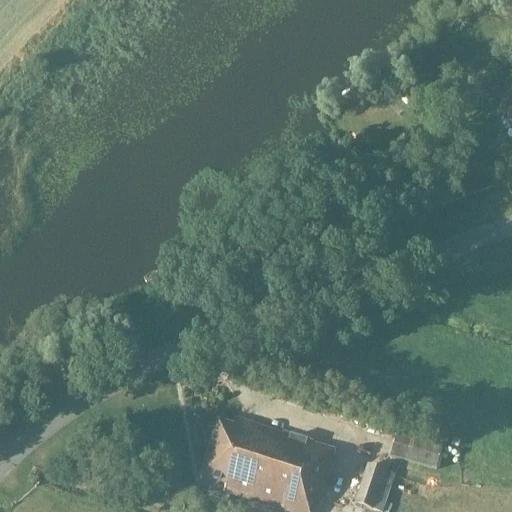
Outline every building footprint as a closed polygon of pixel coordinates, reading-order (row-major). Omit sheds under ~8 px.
[(492,63),(466,82),(473,91),(499,72),(492,63)] [(506,115),(511,126),(511,90),(509,86),(495,93),(506,114),(506,115)] [(233,427),(217,422),(199,479),(225,487),(223,493),(281,511),(314,511),(333,451),(235,420),(233,427)] [(442,447),(396,434),(390,457),(435,470),(442,447)] [(352,506),(367,511),(380,511),(394,477),(366,467),(352,506)]
